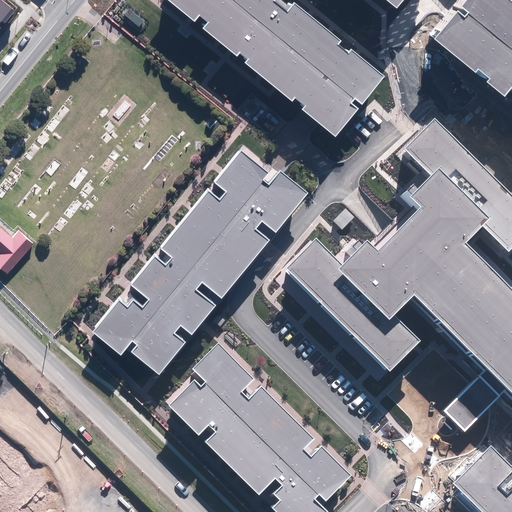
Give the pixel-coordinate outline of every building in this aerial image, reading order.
[(0,0),(0,29),(2,28),(0,26),(0,22),(2,21),(5,23),(15,11),(0,0)] [(302,110),(335,137),(359,108),(352,103),(355,99),(362,105),(385,77),(350,49),(348,52),(338,45),(341,41),(294,2),(287,11),(275,1),(275,0),(168,0),(194,21),(199,15),(208,23),(203,28),(237,56),(239,53),(248,60),(246,63),(292,101),(295,98),(305,107),(302,110)] [(386,0),(397,8),(403,0),(386,0)] [(511,0),(466,0),(461,7),(468,13),(465,17),(457,11),(435,39),(476,72),(478,69),(490,78),(487,82),(505,96),(511,87),(511,0)] [(453,484),(482,511),(511,511),(511,288),(466,242),(482,226),(508,252),(511,247),(511,195),(435,119),(405,149),(432,175),(419,188),(415,183),(408,190),(413,194),(410,197),(421,207),(378,250),(367,240),(363,244),(359,240),(353,247),(358,251),(343,265),(316,238),(286,268),(390,371),(420,340),(394,315),(414,295),(487,367),(456,399),(444,411),(464,432),(469,427),(508,388),(511,392),(511,466),(491,446),(453,484)] [(238,150),(211,185),(222,193),(217,199),(206,191),(160,248),(171,257),(163,266),(154,259),(133,285),(149,298),(141,309),(130,300),(124,307),(117,301),(94,331),(119,350),(129,338),(137,344),(132,350),(157,370),(181,338),(173,332),(180,324),(190,332),(212,304),(192,289),(198,282),(221,299),(268,239),(255,229),(259,225),(274,237),(308,193),(276,168),(265,181),(263,180),(268,173),(238,150)] [(0,266),(7,272),(33,242),(18,230),(12,237),(0,226),(0,266)] [(317,494),(323,501),(349,475),(319,445),(309,454),(304,450),(315,439),(261,385),(248,398),(242,392),(254,380),(217,344),(190,370),(196,376),(168,404),(198,434),(209,423),(218,433),(209,442),(258,492),(274,476),(283,484),(272,494),(280,502),(273,508),(277,511),(323,511),(324,511),(312,499),(317,494)]
